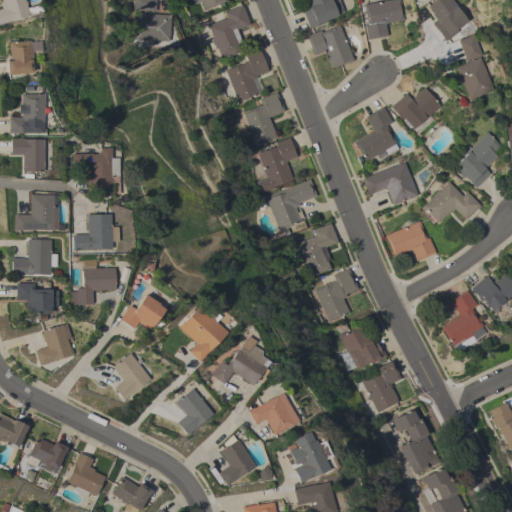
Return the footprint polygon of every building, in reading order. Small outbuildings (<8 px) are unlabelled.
[(22,0),(25,8),(38,4),(40,10),(27,14),(27,15),(9,20),(9,21),(0,24),(0,0),(22,0)] [(154,0),(154,10),(132,9),(132,0),(154,0)] [(193,4),(191,0),(224,0),(204,9),(201,1),(193,4)] [(337,0),(339,5),(333,7),(336,15),(323,20),(324,22),(308,28),(301,9),(308,6),(305,0),(337,0)] [(399,0),(403,20),(384,23),(386,35),(366,39),(363,23),(365,23),(363,11),(361,11),(360,6),(362,6),(362,4),(383,0),(399,0)] [(452,0),(458,7),(457,8),(466,20),(465,21),(467,22),(464,24),(462,22),(455,28),(457,31),(444,41),(431,24),(436,20),(430,14),(432,13),(426,6),(433,0),(452,0)] [(248,24),(236,29),(240,42),(238,42),(241,51),(221,59),(216,46),(215,47),(212,39),(213,38),(208,25),(226,18),(224,11),(241,5),(248,24)] [(170,14),(168,41),(133,39),(134,13),(170,14)] [(351,60),(331,68),(330,66),(329,66),(324,53),(323,53),(322,51),(312,55),(305,35),(319,30),(320,32),(338,25),(351,60)] [(454,67),(466,62),(457,40),(473,34),(482,56),(478,57),(481,64),(488,62),(492,72),(486,75),(492,89),(467,100),(454,67)] [(29,58),(30,72),(16,73),(16,74),(13,74),(13,77),(8,78),(7,74),(6,74),(5,60),(9,60),(8,42),(37,40),(37,50),(28,51),(28,52),(30,52),(30,58),(29,58)] [(261,91),(247,97),(247,98),(242,100),(242,99),(237,101),(225,69),(244,62),(246,61),(244,55),(258,50),(266,70),(255,75),(256,77),(261,91)] [(22,126),(22,134),(7,133),(7,117),(20,117),(20,93),(23,93),(23,84),(40,85),(40,94),(42,94),(42,126),(22,126)] [(410,99),(423,87),(438,105),(427,115),(431,119),(417,133),(412,127),(410,128),(402,119),(401,120),(389,107),(404,93),(410,99)] [(275,137),(255,145),(250,133),(249,134),(246,125),(247,125),(242,112),(261,104),(258,98),(275,92),(282,111),(267,117),(275,137)] [(390,122),(385,125),(394,143),(393,143),(396,149),(385,155),(383,151),(375,155),(374,154),(363,161),(356,147),(355,148),(351,141),(370,131),(369,128),(370,128),(363,116),(381,106),(390,122)] [(498,144),(496,146),(498,148),(493,153),(495,156),(483,167),(489,173),(474,187),(463,176),(461,178),(447,163),(466,144),(469,148),(486,132),(498,144)] [(42,171),(21,171),(21,154),(9,154),(9,137),(22,138),(22,139),(42,139),(42,171)] [(295,157),(284,161),(291,179),(271,186),(272,188),(260,193),(256,181),(266,177),(257,153),(275,146),(274,143),(288,137),(295,157)] [(117,194),(99,194),(99,188),(93,188),(93,189),(87,189),(86,168),(70,169),(70,153),(90,153),(98,153),(98,148),(109,147),(109,158),(116,157),(117,176),(117,194)] [(416,195),(391,204),(384,187),(367,194),(360,178),(397,164),(395,159),(402,157),(404,162),(403,162),(416,195)] [(315,196),(297,202),(298,205),(294,207),(296,212),(299,210),(302,217),(298,218),(299,221),(278,230),(265,196),(308,179),(315,196)] [(461,195),(465,191),(478,204),(463,219),(452,207),(436,222),(421,206),(430,197),(429,197),(436,190),(437,191),(447,181),(461,195)] [(55,195),(55,207),(56,207),(55,223),(62,223),(62,229),(49,229),(49,231),(39,231),(39,229),(33,229),(12,229),(12,214),(28,214),(28,194),(34,194),(52,195),(55,195)] [(109,227),(115,227),(115,241),(109,241),(109,248),(91,249),(71,250),(70,234),(86,234),(85,214),(108,214),(109,227)] [(426,238),(428,237),(434,252),(415,260),(410,249),(392,256),(383,235),(418,220),(426,238)] [(295,258),(290,245),(314,235),(312,229),(329,223),(336,242),(323,247),(328,259),(326,260),(329,268),(307,277),(299,256),(295,258)] [(49,254),(54,254),(53,266),(48,266),(48,274),(30,274),(9,273),(10,258),(25,259),(26,239),(49,239),(49,254)] [(90,304),(75,304),(68,304),(68,291),(75,291),(74,288),(80,288),(79,260),(93,259),(94,268),(112,267),(113,289),(90,290),(90,304)] [(355,288),(344,293),(345,296),(341,298),(347,312),(328,321),(313,289),(334,280),(332,274),(346,268),(355,288)] [(484,275),(489,281),(503,271),(511,282),(511,292),(510,294),(511,296),(507,300),(505,297),(489,310),(480,300),(479,301),(469,288),(484,275)] [(14,283),(32,283),(32,290),(56,290),(56,300),(49,300),(49,306),(48,306),(48,313),(44,313),(44,319),(36,319),(36,314),(26,314),(26,312),(24,312),(24,307),(26,307),(26,300),(14,299),(14,283)] [(473,339),(454,352),(438,327),(456,314),(447,301),(464,289),(474,304),(469,308),(480,325),(469,333),(473,339)] [(133,308),(143,294),(157,303),(156,305),(162,309),(149,327),(148,326),(146,329),(136,322),(131,328),(118,319),(128,305),(133,308)] [(196,305),(205,314),(210,310),(217,316),(212,321),(224,332),(202,355),(197,361),(186,351),(193,343),(176,326),(196,305)] [(70,355),(51,360),(52,361),(37,365),(32,350),(45,346),(40,330),(60,324),(61,325),(65,323),(69,337),(65,339),(70,355)] [(353,327),(354,330),(361,326),(369,340),(375,337),(384,356),(370,363),(368,361),(355,368),(354,367),(346,371),(344,365),(346,364),(340,354),(346,351),(338,335),(353,327)] [(222,383),(209,375),(219,361),(224,364),(234,349),(235,350),(238,346),(244,350),(248,344),(258,351),(257,356),(262,358),(258,364),(262,367),(249,385),(230,372),(222,383)] [(147,379),(123,397),(124,397),(120,400),(111,387),(120,380),(110,366),(128,353),(147,379)] [(398,379),(389,383),(396,398),(395,399),(396,402),(376,412),(365,388),(358,391),(352,379),(368,372),(369,374),(377,369),(376,367),(389,361),(398,379)] [(198,397),(198,396),(200,399),(210,413),(186,432),(187,432),(184,435),(174,422),(183,415),(173,401),(191,388),(198,397)] [(295,421),(277,431),(277,432),(272,435),(263,418),(253,423),(246,410),(252,407),(252,408),(280,392),(295,421)] [(502,402),(503,404),(504,403),(511,419),(511,461),(508,454),(509,453),(507,449),(506,449),(505,448),(504,448),(502,444),(502,443),(498,434),(496,434),(494,429),(495,429),(494,428),(493,428),(490,424),(487,419),(490,418),(487,411),(488,411),(487,410),(502,402)] [(398,446),(391,432),(396,430),(390,419),(411,409),(416,419),(419,417),(426,432),(425,432),(439,460),(412,474),(398,446)] [(0,414),(10,419),(11,417),(24,423),(23,426),(24,426),(20,435),(22,437),(17,447),(15,445),(13,448),(7,445),(7,444),(2,441),(1,442),(0,441),(0,414)] [(253,466),(236,477),(237,477),(224,485),(216,472),(226,465),(217,451),(225,446),(222,443),(231,434),(234,440),(236,439),(253,466)] [(62,452),(54,468),(53,468),(50,474),(39,469),(41,464),(35,461),(33,467),(23,462),(26,455),(25,455),(28,448),(27,448),(29,443),(31,444),(34,436),(51,444),(52,441),(65,447),(62,452)] [(313,439),(314,443),(321,440),(329,456),(322,459),(325,467),(332,463),(334,468),(327,471),(326,469),(302,480),(298,482),(291,468),(299,465),(297,460),(298,459),(294,448),(313,439)] [(76,456),(75,456),(77,452),(90,459),(87,466),(92,469),(91,471),(102,476),(92,495),(86,492),(83,496),(72,490),(74,486),(64,481),(76,456)] [(431,511),(427,504),(428,504),(421,490),(425,488),(420,478),(441,467),(453,491),(464,511),(431,511)] [(117,506),(106,499),(116,482),(116,481),(119,476),(135,486),(137,483),(149,490),(145,496),(145,495),(136,510),(135,510),(133,511),(124,511),(120,509),(123,504),(119,501),(117,506)] [(312,484),(324,481),(331,511),(309,511),(307,501),(295,504),(291,489),(312,484)] [(240,511),(240,506),(257,504),(272,502),(273,511),(240,511)]
